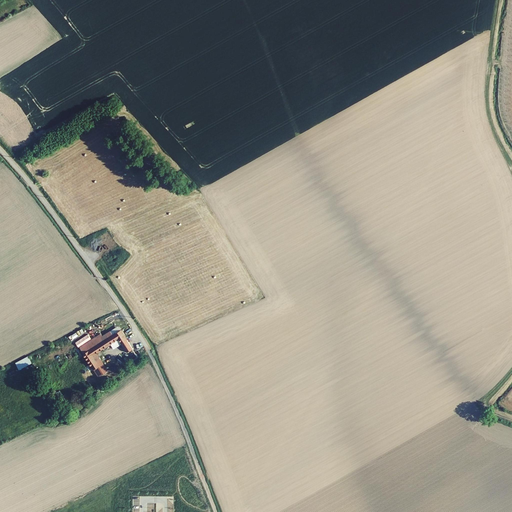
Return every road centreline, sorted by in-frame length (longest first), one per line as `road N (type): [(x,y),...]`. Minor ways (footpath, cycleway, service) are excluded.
road 1 (unclassified): [(0,150),(150,352)]
road 2 (track): [(150,352),(215,511)]
road 3 (track): [(501,0),(489,96),(511,159)]
